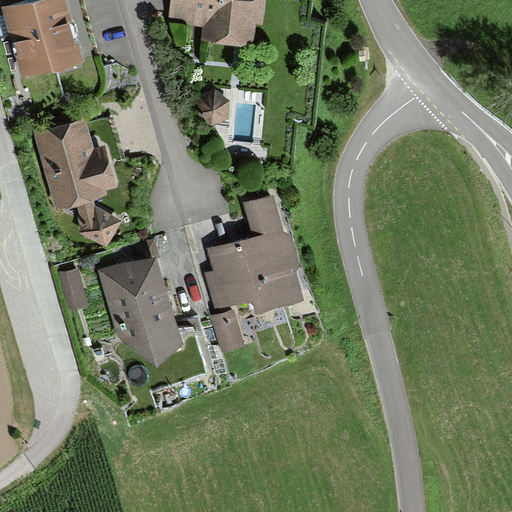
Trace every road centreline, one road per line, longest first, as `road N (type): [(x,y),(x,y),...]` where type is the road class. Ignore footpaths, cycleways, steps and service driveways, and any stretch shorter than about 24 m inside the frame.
road 1 (unclassified): [(429,81),(375,131),(349,191),(353,236),(396,399),(412,511)]
road 2 (residential): [(0,133),(72,383),(66,413),(39,449)]
road 3 (residential): [(128,0),(183,191)]
